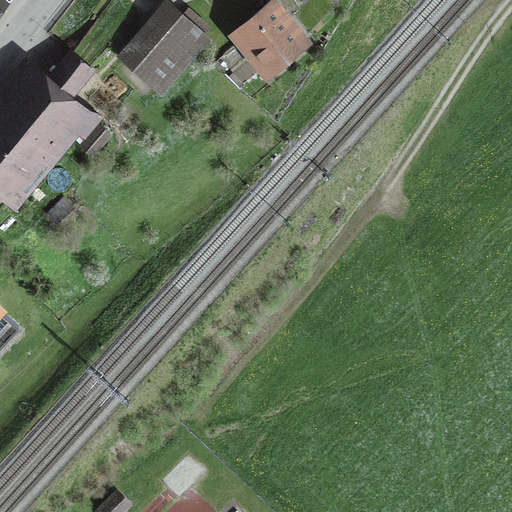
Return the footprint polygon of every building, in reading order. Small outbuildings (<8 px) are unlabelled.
[(250,53),(269,76),(308,44),(275,3),(240,31),(255,49),(250,53)] [(134,59),(160,82),(209,26),(188,8),(179,19),(173,14),(134,59)] [(0,104),(0,177),(14,190),(55,141),(60,145),(65,138),(61,135),(79,114),(64,101),(91,69),(70,52),(62,63),(64,65),(46,86),(28,71),(0,104)] [(0,346),(19,325),(0,308),(0,346)] [(98,511),(119,511),(128,503),(116,491),(97,510),(98,511)]
